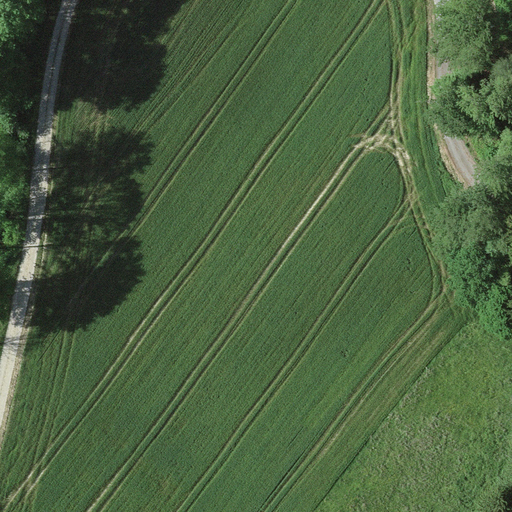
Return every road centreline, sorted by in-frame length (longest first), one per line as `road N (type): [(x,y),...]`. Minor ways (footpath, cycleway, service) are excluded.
road 1 (track): [(72,0),(0,387)]
road 2 (track): [(511,219),(472,177),(456,141),(444,24)]
